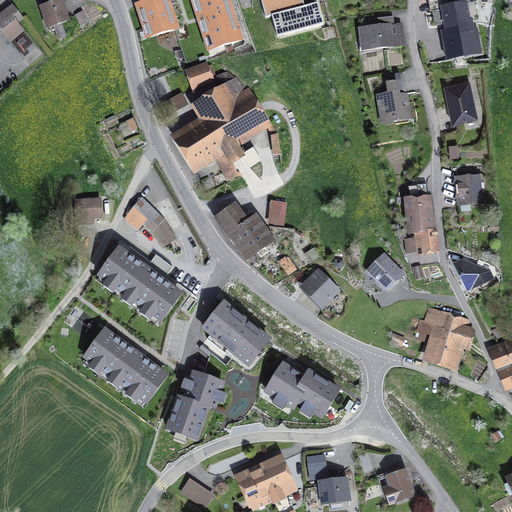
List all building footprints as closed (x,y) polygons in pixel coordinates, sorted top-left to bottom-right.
[(175,29),(165,0),(155,0),(139,6),(149,38),(175,29)] [(225,0),(194,0),(211,50),(239,41),(225,0)] [(318,4),(306,7),(303,0),(266,0),(271,17),(278,15),(284,36),(324,25),(318,4)] [(48,27),(54,25),(61,23),(67,21),(61,2),(42,8),(48,27)] [(475,14),(473,3),(432,11),(435,26),(446,24),(448,33),(442,34),(447,58),(481,52),(476,28),(470,29),(468,20),(473,19),(472,15),(475,14)] [(17,22),(22,18),(13,7),(0,16),(0,25),(10,40),(23,30),(17,22)] [(76,15),(82,26),(88,23),(82,12),(76,15)] [(369,29),(360,30),(363,51),(393,47),(390,26),(395,26),(394,17),(368,21),(369,29)] [(66,37),(61,23),(54,25),(58,39),(66,37)] [(211,66),(187,76),(191,87),(215,78),(211,66)] [(246,90),(227,73),(215,78),(191,87),(198,105),(196,106),(207,123),(179,141),(195,166),(215,153),(227,181),(238,176),(233,163),(242,157),(233,142),(266,122),(246,90)] [(389,96),(379,98),(383,122),(408,117),(404,94),(397,95),(396,91),(402,89),(400,75),(395,75),(396,81),(387,83),(389,96)] [(454,121),(475,116),(467,84),(447,88),(454,121)] [(164,102),(172,113),(189,102),(181,91),(164,102)] [(459,157),(458,146),(451,146),(451,157),(459,157)] [(479,176),(457,178),(460,206),(482,203),(481,190),(484,189),(482,177),(479,177),(479,176)] [(420,200),(407,201),(411,233),(414,233),(415,239),(405,240),(407,254),(436,250),(433,230),(431,230),(427,186),(418,187),(420,200)] [(158,215),(142,199),(125,219),(137,230),(147,220),(159,230),(168,243),(175,239),(167,225),(158,215)] [(75,201),(76,219),(101,218),(100,200),(75,201)] [(269,224),(286,224),(287,201),(270,200),(269,224)] [(236,206),(217,219),(232,240),(234,238),(249,258),(258,252),(261,257),(269,252),(265,246),(273,241),(254,215),(246,220),(236,206)] [(119,250),(100,276),(161,320),(180,294),(119,250)] [(280,261),(289,275),(297,269),(288,255),(280,261)] [(384,256),(357,283),(369,295),(380,283),(387,291),(402,275),(384,256)] [(462,273),(469,288),(490,277),(488,273),(461,263),(458,265),(460,270),(459,272),(462,273)] [(420,266),(413,268),(416,280),(423,278),(420,266)] [(309,283),(303,278),(298,283),(322,306),(336,291),(318,274),(309,283)] [(245,361),(251,353),(256,357),(270,340),(224,304),(210,321),(215,324),(208,333),(245,361)] [(474,332),(463,328),(466,320),(430,309),(429,311),(428,311),(425,322),(421,321),(418,330),(437,336),(430,359),(452,366),(458,346),(469,349),(474,332)] [(105,331),(86,357),(147,402),(166,376),(105,331)] [(511,365),(511,345),(493,354),(501,371),(511,365)] [(309,372),(305,378),(284,365),(266,392),(293,409),(297,402),(321,417),(338,390),(309,372)] [(511,386),(511,365),(501,371),(508,388),(511,386)] [(193,373),(184,400),(178,398),(167,429),(197,440),(209,406),(215,408),(223,384),(193,373)] [(354,403),(350,400),(344,409),(349,412),(354,403)] [(495,441),(502,437),(499,432),(492,436),(495,441)] [(294,493),(280,462),(261,471),(259,466),(238,476),(254,510),(294,493)] [(309,467),(311,479),(326,477),(324,465),(309,467)] [(385,489),(390,503),(413,496),(405,472),(388,477),(386,473),(378,476),(382,490),(385,489)] [(320,483),(323,503),(349,500),(346,479),(320,483)] [(212,497),(189,482),(182,492),(205,508),(212,497)]
